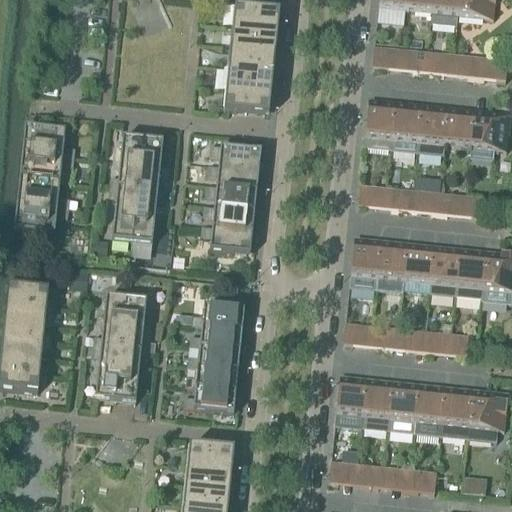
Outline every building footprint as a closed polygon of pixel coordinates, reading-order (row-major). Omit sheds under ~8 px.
[(378,0),(377,14),(404,17),(405,0),(378,0)] [(405,0),(404,17),(430,19),(432,0),(405,0)] [(432,0),(430,19),(457,22),(458,0),(432,0)] [(458,0),(457,22),(493,26),(494,9),(494,0),(458,0)] [(234,13),(231,35),(276,39),(278,17),(234,13)] [(231,35),(229,55),(274,59),(276,39),(231,35)] [(373,52),(372,63),(388,65),(390,54),(373,52)] [(229,55),(227,75),(272,80),(274,59),(229,55)] [(413,57),(412,68),(428,69),(429,58),(413,57)] [(429,58),(428,69),(444,71),(445,60),(429,58)] [(469,62),(467,73),(484,75),(485,64),(469,62)] [(388,65),(372,63),(371,74),(387,76),(388,65)] [(497,65),(494,87),(504,88),(506,66),(497,65)] [(411,78),(427,80),(428,69),(412,68),(411,78)] [(428,69),(427,80),(442,82),(444,71),(428,69)] [(484,75),(467,73),(466,84),(483,86),(484,75)] [(227,75),(225,95),(270,100),(272,80),(227,75)] [(270,100),(225,95),(223,116),(267,121),(270,100)] [(363,153),(390,156),(394,114),(367,111),(367,114),(363,153)] [(390,156),(416,159),(420,117),(394,114),(390,156)] [(442,161),(443,151),(447,119),(420,117),(416,159),(442,161)] [(443,151),(470,154),(473,122),(447,119),(443,151)] [(473,122),(470,154),(469,164),(492,167),(493,157),(506,158),(507,141),(508,126),(473,122)] [(24,132),(21,159),(73,164),(74,154),(63,153),(64,136),(24,132)] [(110,183),(109,193),(136,196),(142,144),(122,142),(121,142),(117,184),(110,183)] [(142,144),(136,196),(164,199),(165,189),(158,188),(162,146),(161,146),(142,144)] [(218,163),(217,173),(217,174),(257,178),(260,156),(209,151),(208,162),(218,163)] [(21,159),(17,184),(59,188),(61,172),(72,174),(73,164),(21,159)] [(216,183),(215,193),(215,194),(255,198),(257,178),(217,174),(217,173),(207,172),(206,182),(216,183)] [(17,184),(15,209),(68,215),(69,205),(57,204),(59,188),(17,184)] [(356,213),(366,214),(368,192),(359,191),(356,213)] [(214,203),(213,213),(213,214),(253,218),(255,198),(215,194),(215,193),(205,192),(204,202),(214,203)] [(111,245),(131,248),(136,196),(109,193),(108,203),(115,203),(111,245)] [(392,194),(391,205),(407,207),(408,196),(392,194)] [(136,196),(131,248),(151,250),(155,208),(163,208),(164,199),(136,196)] [(432,198),(431,209),(447,211),(448,200),(432,198)] [(472,203),(470,225),(479,226),(482,204),(472,203)] [(407,207),(391,205),(390,216),(406,218),(407,207)] [(68,215),(15,209),(12,236),(53,240),(55,223),(67,225),(68,215)] [(447,211),(431,209),(430,220),(446,222),(447,211)] [(212,224),(211,233),(211,234),(251,239),(253,218),(213,214),(213,213),(203,212),(201,223),(212,224)] [(211,234),(211,233),(200,232),(199,243),(210,244),(208,256),(249,260),(251,239),(211,234)] [(91,261),(105,262),(106,247),(92,246),(91,261)] [(375,296),(376,284),(380,252),(353,249),(352,252),(348,293),(375,296)] [(376,284),(403,287),(406,255),(380,252),(376,284)] [(402,297),(428,300),(432,258),(406,255),(403,287),(402,297)] [(428,300),(454,302),(458,260),(432,258),(428,300)] [(480,307),(485,263),(458,260),(454,302),(480,305),(480,307)] [(511,265),(485,263),(480,307),(510,310),(511,298),(511,265)] [(66,294),(85,295),(86,279),(68,277),(66,294)] [(6,292),(5,310),(53,315),(54,307),(46,306),(47,296),(6,292)] [(93,342),(92,352),(120,355),(125,303),(105,301),(100,343),(93,342)] [(125,303),(120,355),(147,358),(148,348),(141,347),(145,305),(125,303)] [(5,310),(3,326),(44,331),(45,322),(52,323),(53,315),(5,310)] [(190,333),(200,334),(200,333),(241,337),(243,315),(203,311),(201,323),(191,322),(190,333)] [(3,326),(1,343),(49,348),(50,340),(43,340),(44,331),(3,326)] [(354,330),(345,329),(344,329),(342,351),(352,352),(354,330)] [(188,353),(198,354),(198,353),(239,357),(241,337),(200,333),(200,334),(199,343),(189,342),(188,353)] [(378,333),(376,344),(393,345),(394,334),(378,333)] [(418,337),(416,348),(433,349),(434,338),(418,337)] [(457,341),(455,363),(465,364),(467,342),(457,341)] [(1,343),(0,358),(0,362),(40,364),(41,355),(49,356),(49,348),(1,343)] [(393,345),(376,344),(375,354),(392,356),(393,345)] [(433,349),(416,348),(415,359),(431,360),(433,349)] [(95,405),(114,407),(120,355),(92,352),(91,362),(98,363),(94,405),(95,405)] [(186,373),(196,374),(196,373),(237,377),(239,357),(198,353),(198,354),(197,363),(187,362),(186,373)] [(120,355),(114,407),(134,409),(139,367),(146,368),(147,358),(120,355)] [(0,362),(0,378),(46,382),(47,374),(39,373),(40,364),(0,362)] [(184,394),(194,395),(194,394),(235,398),(237,377),(196,373),(196,374),(195,384),(185,383),(184,394)] [(46,382),(0,378),(0,394),(37,399),(38,389),(45,390),(46,382)] [(361,434),(362,422),(365,390),(339,388),(338,391),(334,432),(361,434)] [(362,422),(388,425),(392,393),(365,390),(362,422)] [(392,393),(388,425),(387,437),(413,440),(415,428),(418,396),(392,393)] [(194,394),(194,395),(193,404),(183,403),(182,414),(232,419),(235,398),(194,394)] [(444,399),(418,396),(415,428),(441,431),(444,399)] [(470,401),(444,399),(441,431),(467,433),(470,401)] [(506,405),(470,401),(467,433),(503,437),(505,421),(504,420),(506,405)] [(188,451),(186,472),(230,476),(233,455),(228,455),(229,455),(227,455),(188,451)] [(339,468),(330,467),(328,489),(337,490),(339,468)] [(363,471),(362,482),(378,483),(379,472),(363,471)] [(186,472),(184,493),(228,497),(230,476),(186,472)] [(403,475),(402,486),(418,488),(419,477),(403,475)] [(464,480),(463,496),(486,497),(486,481),(464,480)] [(378,483),(362,482),(361,493),(377,494),(378,483)] [(418,488),(402,486),(401,497),(417,499),(418,488)] [(184,493),(181,511),(226,511),(228,497),(184,493)]
